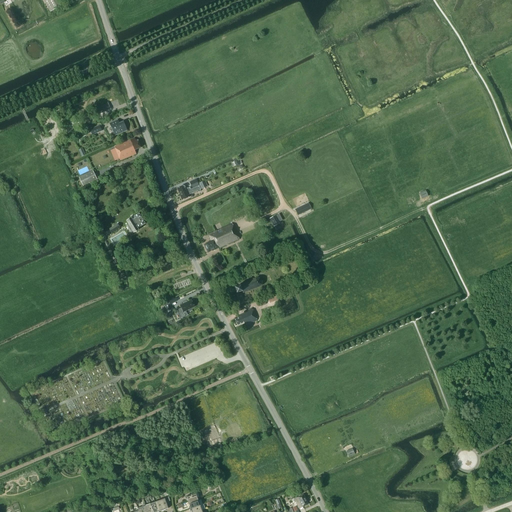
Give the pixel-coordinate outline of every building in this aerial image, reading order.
[(61,6),(57,0),(43,0),(50,12),(61,6)] [(105,104),(95,109),(98,115),(102,113),(101,111),(107,109),(105,104)] [(67,120),(64,115),(58,117),(61,123),(67,120)] [(115,135),(127,130),(124,122),(119,123),(118,120),(110,123),(115,135)] [(100,126),(90,130),(92,135),(102,131),(100,126)] [(115,161),(119,159),(120,160),(136,154),(135,151),(141,148),(138,140),(137,141),(137,140),(135,141),(134,138),(114,146),(115,149),(110,151),(115,161)] [(97,179),(93,171),(79,177),(83,186),(97,179)] [(193,188),(199,185),(196,179),(190,182),(193,188)] [(205,181),(199,184),(201,189),(208,186),(205,181)] [(185,185),(177,188),(180,194),(191,189),(190,187),(186,189),(185,185)] [(191,189),(180,194),(182,200),(190,197),(189,194),(198,191),(198,192),(199,192),(200,191),(200,190),(201,189),(199,186),(191,189)] [(419,193),(422,199),(428,196),(425,190),(419,193)] [(309,203),(295,209),(298,215),(311,209),(309,203)] [(138,229),(145,224),(139,213),(126,221),(130,227),(128,228),(130,232),(132,231),(134,233),(139,230),(138,229)] [(280,215),(279,216),(277,217),(276,215),(269,219),(274,227),(283,222),(280,215)] [(109,229),(109,230),(111,233),(120,228),(118,224),(109,229)] [(204,245),(207,252),(218,248),(218,249),(239,240),(232,224),(207,235),(211,242),(204,245)] [(235,288),(236,291),(237,293),(242,291),(243,293),(258,288),(262,285),(262,281),(260,279),(255,279),(240,284),(240,286),(235,288)] [(275,295),(258,301),(259,306),(277,300),(275,295)] [(192,300),(187,303),(186,301),(183,303),(184,304),(181,306),(182,308),(178,310),(182,318),(188,315),(186,311),(195,307),(192,300)] [(249,324),(257,320),(252,308),(244,312),(244,313),(237,317),(238,318),(235,320),(237,325),(245,322),(246,323),(248,322),(249,324)] [(186,499),(187,498),(188,501),(193,499),(194,502),(199,500),(196,493),(186,496),(186,497),(186,499)] [(299,509),(308,504),(303,494),(294,499),(299,509)] [(165,498),(160,500),(164,511),(166,510),(165,509),(168,508),(166,502),(170,501),(169,497),(165,498)] [(194,502),(193,499),(188,501),(190,507),(189,507),(190,509),(201,505),(199,500),(194,502)] [(160,500),(155,502),(159,511),(162,511),(164,511),(160,500)] [(155,502),(150,503),(153,511),(157,511),(159,511),(155,502)] [(153,511),(150,503),(145,505),(147,510),(144,511),(153,511)]
